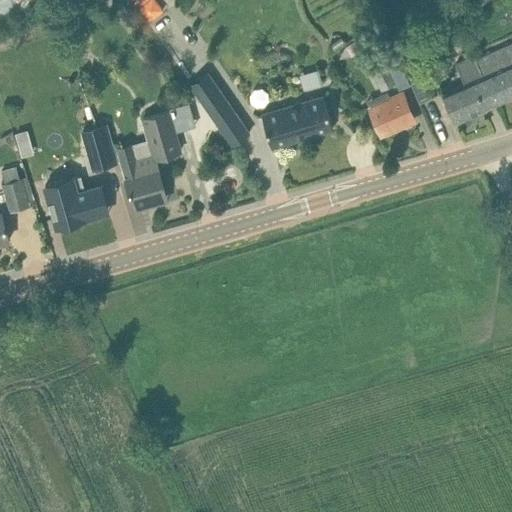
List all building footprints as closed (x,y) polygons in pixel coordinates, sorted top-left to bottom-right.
[(0,0),(0,23),(22,7),(23,8),(31,0),(0,0)] [(511,43),(476,60),(483,74),(496,103),(511,96),(511,43)] [(483,74),(476,60),(474,55),(455,63),(464,83),(442,93),(454,121),(496,103),(483,74)] [(388,65),(372,73),(380,91),(396,83),(388,65)] [(209,71),(191,83),(232,143),(251,130),(209,71)] [(412,80),(421,101),(432,97),(422,75),(412,80)] [(381,133),(414,119),(404,94),(391,99),(387,91),(366,99),(370,108),(381,133)] [(261,112),(266,127),(271,146),(333,128),(323,94),(261,112)] [(143,117),(155,158),(180,151),(169,110),(143,117)] [(27,142),(46,138),(43,121),(24,124),(27,142)] [(102,124),(83,130),(94,168),(113,162),(102,124)] [(133,152),(120,156),(124,169),(126,175),(126,176),(125,177),(128,185),(133,204),(166,194),(161,175),(158,167),(139,173),(133,152)] [(6,182),(2,183),(9,210),(29,205),(19,170),(4,174),(6,182)] [(80,174),(45,184),(57,226),(92,216),(91,213),(108,208),(101,185),(100,185),(99,181),(83,186),(80,174)] [(0,242),(9,239),(2,212),(0,212),(0,242)]
